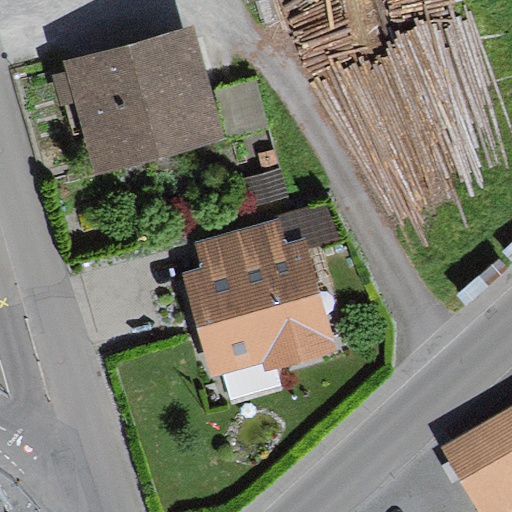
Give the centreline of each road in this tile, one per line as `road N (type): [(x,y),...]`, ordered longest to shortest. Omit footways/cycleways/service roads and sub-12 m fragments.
road 1 (residential): [(0,118),(113,511)]
road 2 (residential): [(308,511),(511,326)]
